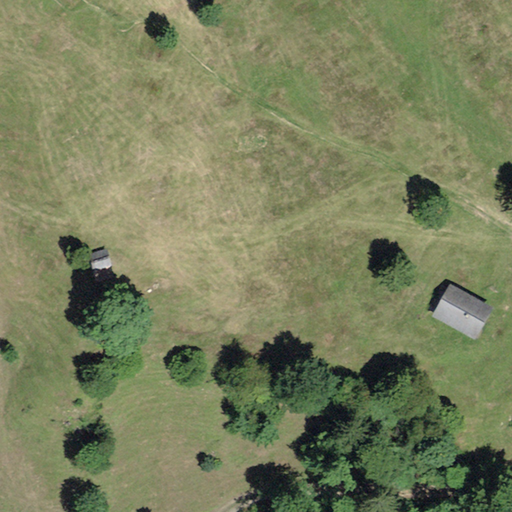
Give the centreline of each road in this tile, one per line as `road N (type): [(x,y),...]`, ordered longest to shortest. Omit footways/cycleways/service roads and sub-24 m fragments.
road 1 (track): [(224,511),(266,491),(511,483)]
road 2 (track): [(258,104),(511,231)]
